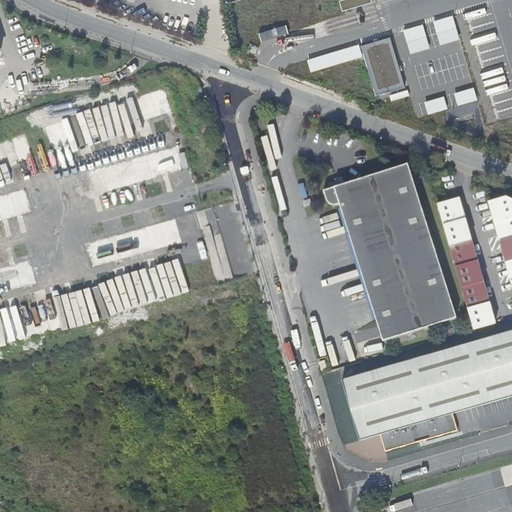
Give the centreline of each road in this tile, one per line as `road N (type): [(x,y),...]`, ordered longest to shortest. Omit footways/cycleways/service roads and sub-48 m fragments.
road 1 (residential): [(227,71),(225,111),(333,489)]
road 2 (residential): [(227,71),(511,174)]
road 3 (residential): [(31,0),(227,71)]
road 4 (residential): [(333,489),(511,438)]
